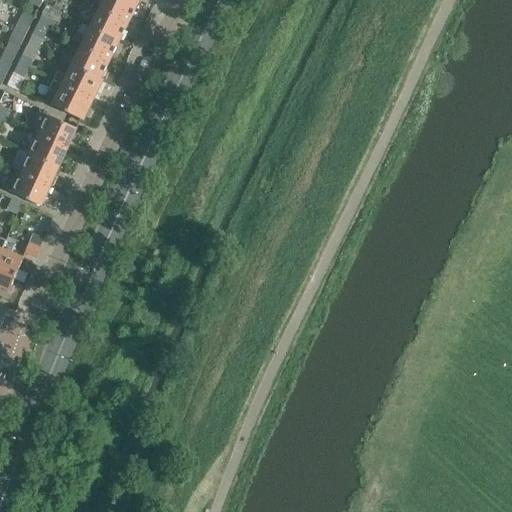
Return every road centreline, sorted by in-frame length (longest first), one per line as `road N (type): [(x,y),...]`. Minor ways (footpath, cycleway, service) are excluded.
road 1 (primary): [(0,507),(66,331),(219,0)]
road 2 (residential): [(180,0),(26,340)]
road 3 (track): [(364,511),(460,282),(511,225)]
